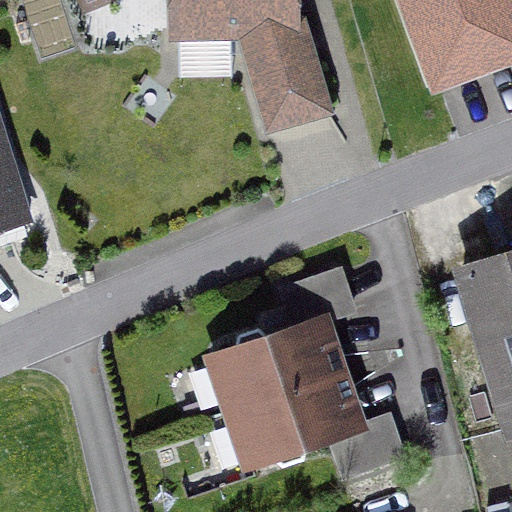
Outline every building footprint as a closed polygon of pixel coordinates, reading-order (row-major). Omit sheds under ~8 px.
[(173,0),(175,29),(237,28),(267,128),(323,112),(297,25),(287,25),(286,0),(173,0)] [(511,0),(396,0),(426,82),(511,51),(511,0)] [(0,239),(22,233),(0,163),(0,239)] [(511,261),(509,263),(508,258),(458,272),(473,319),(468,320),(504,435),(511,432),(511,261)] [(353,426),(347,410),(323,338),(318,325),(267,343),(255,331),(235,338),(232,355),(211,362),(245,463),(266,456),(279,467),(299,460),(302,443),(353,426)]
